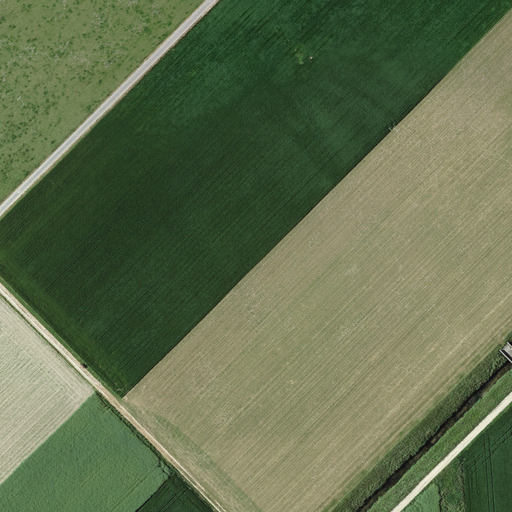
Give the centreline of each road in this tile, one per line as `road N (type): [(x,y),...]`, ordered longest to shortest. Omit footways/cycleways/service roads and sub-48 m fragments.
road 1 (track): [(219,511),(0,289)]
road 2 (track): [(0,209),(210,0)]
road 3 (track): [(400,511),(511,400)]
